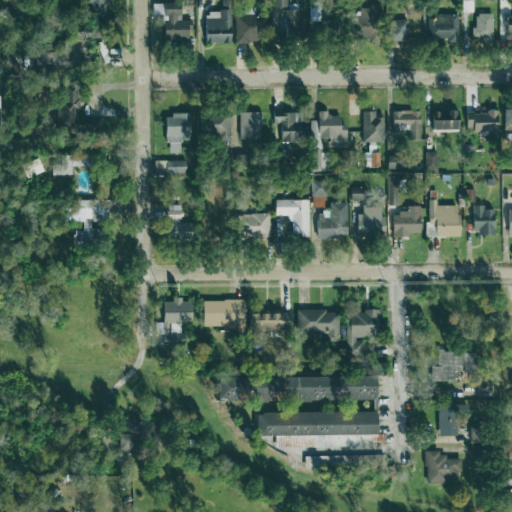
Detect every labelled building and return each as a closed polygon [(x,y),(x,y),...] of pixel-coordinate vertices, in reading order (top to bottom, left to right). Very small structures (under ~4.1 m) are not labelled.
[(104,0),(83,0),(84,4),(88,4),(88,16),(105,16),(104,0)] [(459,0),(460,12),(472,12),(472,0),(459,0)] [(378,40),(379,6),(353,5),(352,39),(378,40)] [(319,6),(308,6),(308,21),(318,21),(319,6)] [(233,43),(263,42),(262,15),(253,15),(253,7),(242,8),(243,13),(232,14),(233,43)] [(283,32),(301,32),(301,9),(284,9),(283,32)] [(202,11),(203,43),(229,42),(228,10),(202,11)] [(491,13),(474,13),(474,26),(470,26),(470,38),(490,39),(491,13)] [(426,38),(447,38),(447,42),(457,42),(457,15),(426,15),(426,38)] [(403,41),(404,20),(390,20),(389,41),(403,41)] [(65,60),(79,60),(79,33),(65,33),(65,60)] [(57,64),(57,51),(34,52),(35,65),(57,64)] [(55,98),(55,129),(97,130),(97,117),(76,116),(77,86),(63,86),(62,99),(55,98)] [(502,129),(511,129),(511,108),(502,108),(502,129)] [(456,129),(455,109),(430,110),(430,129),(456,129)] [(271,124),(279,124),(279,141),(298,141),(298,121),(292,122),(292,110),(271,111),(271,124)] [(338,115),(325,116),(325,110),(315,111),(315,119),(308,119),(308,138),(327,137),(328,146),(343,145),(343,124),(338,124),(338,115)] [(407,140),(418,139),(417,110),(390,111),(391,130),(406,130),(407,140)] [(237,112),(238,139),(260,138),(260,111),(237,112)] [(360,111),(360,141),(381,142),(382,117),(373,116),(373,111),(360,111)] [(495,111),(464,111),(465,130),(495,130),(495,111)] [(163,113),(163,143),(167,144),(167,152),(179,153),(179,141),(188,141),(188,114),(163,113)] [(228,139),(229,114),(198,113),(197,138),(228,139)] [(287,145),(276,144),(275,159),(286,159),(287,145)] [(434,151),(423,151),(423,169),(435,169),(434,151)] [(377,152),(368,152),(368,167),(378,166),(377,152)] [(70,175),(69,166),(88,165),(87,153),(49,154),(50,175),(70,175)] [(245,154),(233,154),(233,168),(245,167),(245,154)] [(24,179),(41,171),(35,157),(18,165),(24,179)] [(184,160),(164,161),(164,173),(184,173),(184,160)] [(385,205),(396,205),(397,176),(386,175),(385,205)] [(309,196),(325,196),(325,181),(310,181),(309,196)] [(349,200),(360,200),(360,187),(349,187),(349,200)] [(92,243),(91,221),(96,221),(95,199),(75,200),(76,206),(68,206),(69,221),(81,220),(81,230),(71,230),(72,244),(92,243)] [(273,216),(290,215),(290,236),(307,235),(307,199),(273,199),(273,216)] [(458,236),(457,205),(435,205),(434,200),(426,200),(427,222),(423,223),(424,237),(458,236)] [(346,203),(328,202),(328,212),(316,211),(315,238),(345,239),(346,203)] [(179,204),(165,205),(166,241),(188,240),(188,222),(179,223),(179,204)] [(472,235),(491,235),(492,209),(482,209),(482,205),(472,205),(472,235)] [(391,235),(418,234),(418,206),(404,206),(405,213),(391,213),(391,235)] [(379,207),(357,207),(357,234),(383,234),(383,216),(379,216),(379,207)] [(267,237),(268,214),(236,213),(236,237),(267,237)] [(189,322),(189,301),(180,301),(180,298),(170,298),(170,301),(161,301),(161,323),(157,323),(157,333),(179,333),(179,322),(189,322)] [(201,300),(200,326),(242,326),(242,300),(201,300)] [(294,310),(295,333),(324,332),(324,342),(337,341),(336,309),(294,310)] [(377,310),(343,311),(344,358),(361,357),(361,339),(377,339),(377,310)] [(248,329),(289,331),(290,312),(249,311),(248,329)] [(429,381),(452,381),(453,371),(473,371),(473,352),(436,351),(435,366),(429,366),(429,381)] [(214,377),(214,400),(374,399),(373,376),(214,377)] [(454,435),(454,415),(466,415),(466,404),(436,405),(436,435),(454,435)] [(253,413),(253,436),(374,434),(374,411),(253,413)] [(117,449),(137,449),(137,439),(152,440),(153,420),(117,419),(117,449)] [(468,426),(467,442),(478,442),(478,426),(468,426)] [(369,436),(370,446),(383,445),(382,434),(369,436)] [(302,446),(350,445),(350,435),(302,436),(302,446)] [(422,483),(456,483),(457,457),(437,457),(437,451),(423,450),(422,483)] [(302,466),(361,465),(360,457),(354,457),(354,455),(302,456),(302,466)]
